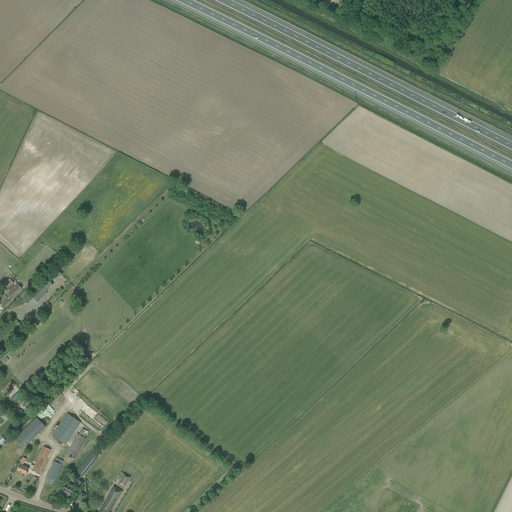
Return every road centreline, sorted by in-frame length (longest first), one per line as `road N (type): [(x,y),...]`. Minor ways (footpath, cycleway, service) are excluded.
road 1 (track): [(508,337),(308,237),(100,433),(66,407)]
road 2 (motorway): [(177,0),(511,166)]
road 3 (motorway): [(511,144),(219,0)]
road 4 (track): [(289,0),(433,68),(473,0)]
